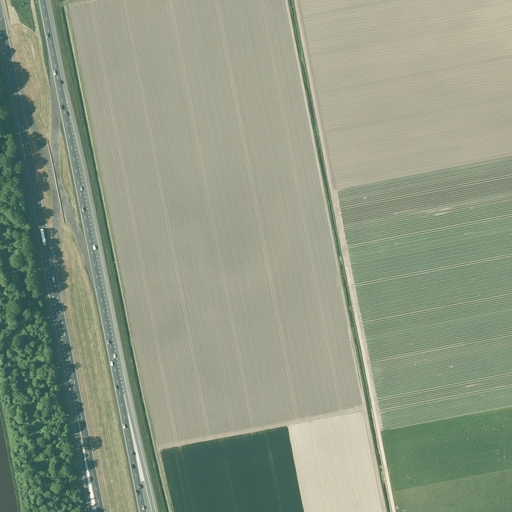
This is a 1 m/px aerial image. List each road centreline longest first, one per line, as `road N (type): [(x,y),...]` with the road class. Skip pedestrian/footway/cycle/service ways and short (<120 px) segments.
road 1 (motorway): [(0,16),(82,420)]
road 2 (motorway): [(120,395),(42,0)]
road 3 (track): [(384,511),(350,336)]
road 4 (motorway): [(153,511),(120,395)]
